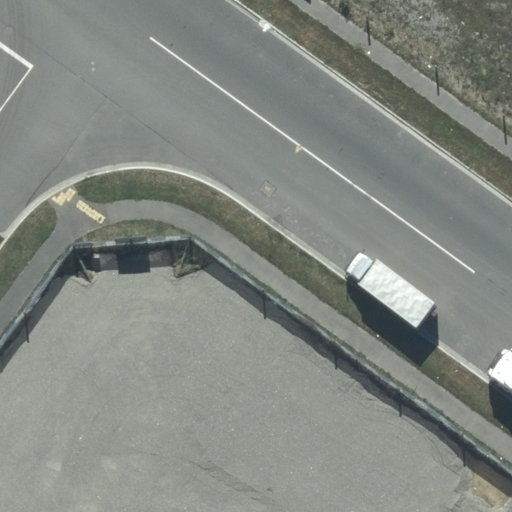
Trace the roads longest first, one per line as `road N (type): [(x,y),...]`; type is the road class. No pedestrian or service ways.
road 1 (unclassified): [(103,0),(511,295)]
road 2 (unclassified): [(0,115),(84,0)]
